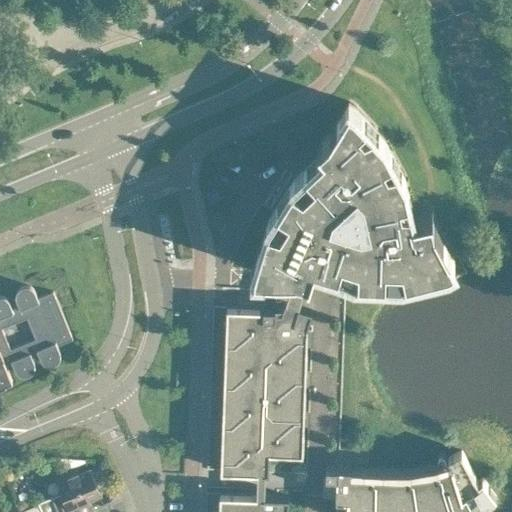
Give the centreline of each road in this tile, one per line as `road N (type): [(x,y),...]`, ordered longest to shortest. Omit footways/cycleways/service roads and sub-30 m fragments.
road 1 (tertiary): [(123,142),(229,97),(282,64),(335,0)]
road 2 (residential): [(120,387),(136,368),(154,312),(123,142)]
road 3 (residential): [(91,155),(124,294),(108,352),(91,369)]
road 4 (tertiary): [(293,0),(257,46),(115,113)]
road 5 (residential): [(65,31),(139,20),(180,0)]
